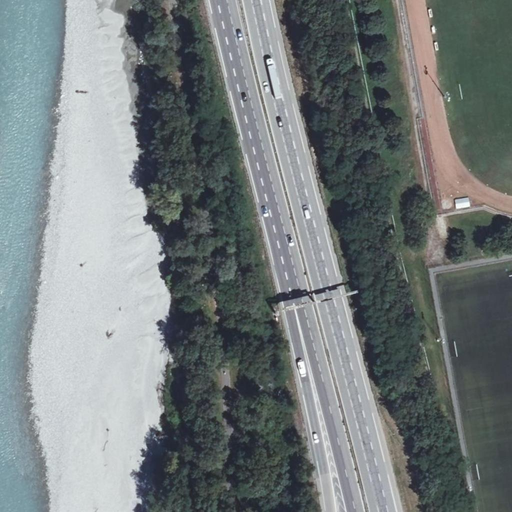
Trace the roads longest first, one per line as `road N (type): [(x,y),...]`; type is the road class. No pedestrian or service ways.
road 1 (motorway): [(383,511),(256,0)]
road 2 (motorway): [(223,0),(298,304)]
road 3 (motorway): [(298,304),(355,511)]
road 4 (trunk): [(298,304),(330,511)]
